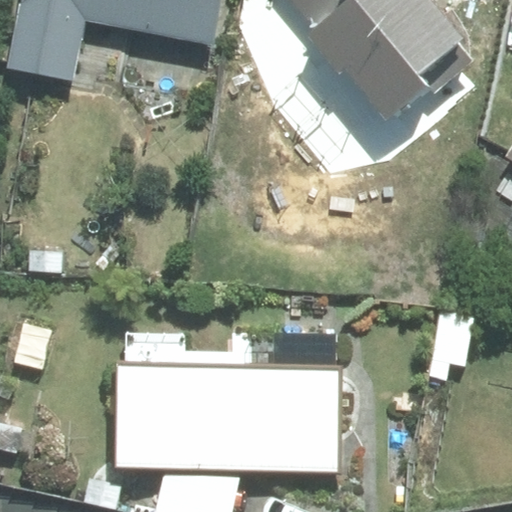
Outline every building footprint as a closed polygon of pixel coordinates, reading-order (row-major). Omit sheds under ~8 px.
[(19,0),(6,67),(73,81),(85,20),(213,46),(222,0),(19,0)] [(468,37),(435,0),(291,0),(316,27),(308,34),(342,74),(347,69),(390,120),(431,86),(436,92),(475,60),(461,43),(468,37)] [(61,273),(61,250),(28,249),(27,272),(61,273)] [(394,294),(427,300),(434,271),(401,264),(394,294)] [(113,469),(341,472),(343,364),(115,359),(113,469)] [(84,503),(116,510),(122,484),(90,476),(84,503)]
